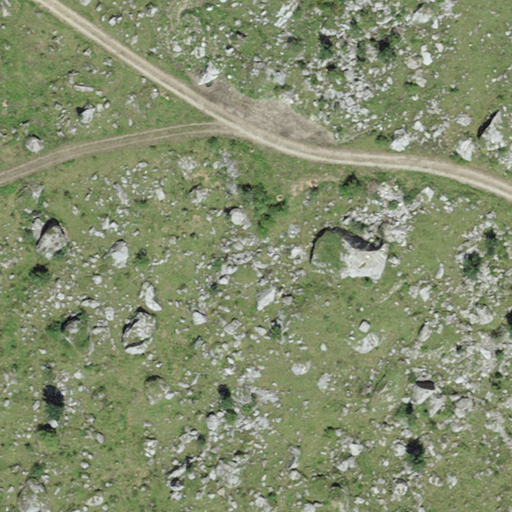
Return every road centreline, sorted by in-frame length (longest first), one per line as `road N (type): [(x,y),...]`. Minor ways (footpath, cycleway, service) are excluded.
road 1 (track): [(511,196),(476,178),(351,158),(249,130),(42,0)]
road 2 (track): [(249,130),(173,133),(71,153),(0,181)]
